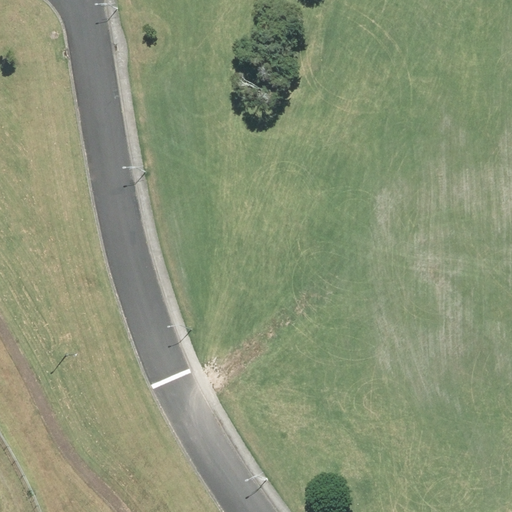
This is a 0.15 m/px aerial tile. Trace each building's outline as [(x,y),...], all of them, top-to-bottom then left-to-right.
[(287,122),(302,129),(288,163),(308,172),(322,137),(327,139),(369,39),(329,22),(287,122)] [(5,35),(11,56),(56,43),(50,23),(5,35)] [(252,30),(236,26),(228,58),(245,62),(252,30)] [(98,231),(141,221),(131,181),(88,191),(98,231)] [(395,387),(341,427),(404,511),(447,511),(436,496),(462,476),(395,387)] [(156,511),(206,511),(177,472),(144,496),(156,511)]
